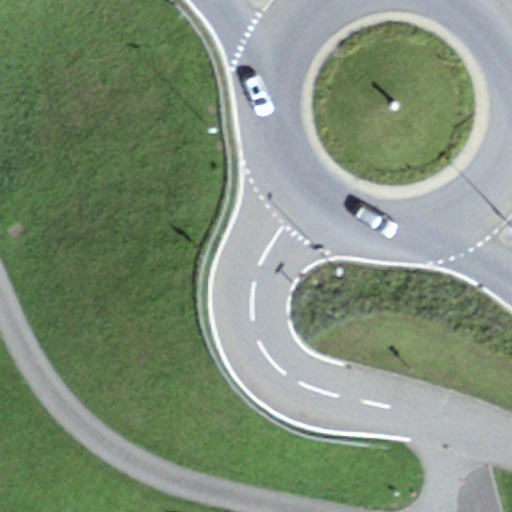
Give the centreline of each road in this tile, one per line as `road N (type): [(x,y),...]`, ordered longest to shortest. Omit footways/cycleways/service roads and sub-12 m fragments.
road 1 (unclassified): [(308,199),(262,260),(251,293),(269,362),(311,389),(441,413),(511,442)]
road 2 (primary): [(308,199),(342,223),(381,236),(422,236),(461,223),(495,199)]
road 3 (primary): [(308,13),(284,46),(271,86),(271,127),(284,166),(308,199)]
